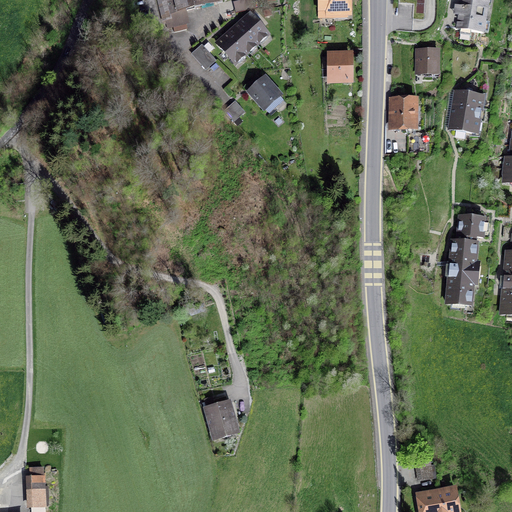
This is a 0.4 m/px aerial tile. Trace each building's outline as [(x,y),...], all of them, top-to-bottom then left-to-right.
[(222,0),(158,0),(164,23),(171,21),(174,32),(189,29),(184,9),(222,0)] [(237,9),(249,7),(247,0),(240,0),(235,1),(237,9)] [(319,0),(320,12),(329,12),(329,14),(334,14),(334,18),(347,18),(347,14),(349,14),(348,0),(319,0)] [(486,0),(461,0),(456,29),(481,33),(486,0)] [(251,15),(240,25),(257,44),(268,34),(251,15)] [(240,25),(229,35),(246,54),(257,44),(240,25)] [(246,54),(229,35),(218,45),(234,64),(246,54)] [(202,46),(192,54),(206,70),(216,61),(202,46)] [(349,52),(328,52),(328,80),(348,80),(349,52)] [(437,52),(418,52),(418,74),(437,74),(437,52)] [(280,96),(265,79),(250,92),(264,109),(280,96)] [(483,97),(454,92),(452,105),(481,109),(483,97)] [(413,102),(394,101),(394,129),(413,129),(413,102)] [(244,113),(235,102),(225,111),(234,122),(244,113)] [(479,121),(481,109),(452,105),(451,117),(479,121)] [(477,134),(479,121),(451,117),(449,129),(477,134)] [(24,184),(15,184),(15,201),(24,201),(24,184)] [(104,193),(96,197),(100,206),(108,202),(104,193)] [(460,217),(458,242),(475,244),(476,238),(483,238),(485,219),(460,217)] [(477,244),(475,244),(458,242),(452,242),(447,304),(471,306),(473,286),(488,288),(490,265),(475,264),(477,244)] [(511,252),(511,253),(507,252),(501,315),(511,315),(511,252)] [(226,396),(214,400),(215,406),(228,403),(226,396)] [(231,403),(208,410),(215,437),(236,431),(230,411),(233,411),(231,403)] [(429,464),(417,466),(419,481),(432,479),(429,464)] [(43,469),(31,469),(32,508),(44,507),(43,469)] [(456,511),(453,491),(418,497),(420,511),(456,511)]
